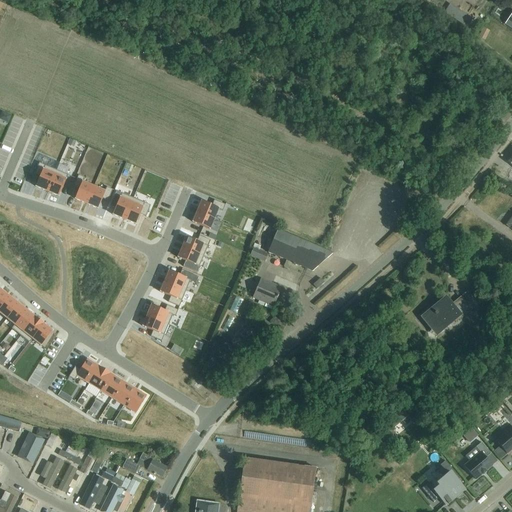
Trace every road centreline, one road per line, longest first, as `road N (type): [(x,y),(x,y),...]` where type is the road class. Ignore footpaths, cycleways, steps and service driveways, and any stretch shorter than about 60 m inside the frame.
road 1 (tertiary): [(212,419),(425,226),(511,123)]
road 2 (residential): [(0,195),(158,253),(107,352)]
road 3 (residential): [(107,352),(0,271)]
road 4 (residential): [(212,419),(107,352)]
